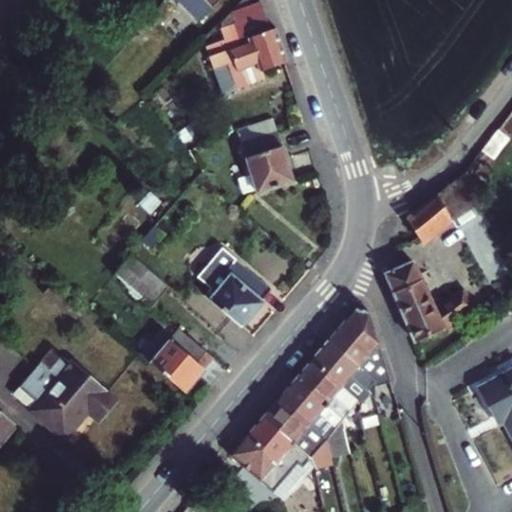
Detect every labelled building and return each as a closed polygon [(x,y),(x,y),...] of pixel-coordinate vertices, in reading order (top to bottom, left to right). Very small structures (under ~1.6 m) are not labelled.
[(189,25),(213,0),(195,0),(196,1),(181,17),(189,25)] [(258,28),(248,0),(242,0),(239,1),(224,18),(231,44),(202,55),(214,88),(252,76),(249,67),(276,59),(265,25),(258,28)] [(231,126),(250,187),(284,177),(265,115),(231,126)] [(509,269),(449,168),(406,213),(417,237),(447,211),(489,283),(509,269)] [(129,253),(112,273),(151,307),(168,287),(129,253)] [(381,276),(412,339),(477,292),(467,275),(438,294),(423,265),(413,270),(408,261),(381,276)] [(212,295),(205,303),(243,334),(273,296),(239,269),(226,286),(231,290),(221,302),(212,295)] [(382,391),(355,320),(343,320),(221,467),(263,504),(298,469),(304,481),(339,472),(329,437),(365,396),(382,391)] [(192,399),(221,364),(182,332),(163,355),(169,360),(159,372),(192,399)] [(60,360),(51,370),(39,361),(29,373),(42,382),(22,405),(55,432),(74,409),(85,417),(89,412),(102,396),(60,360)] [(511,360),(473,380),(486,407),(494,404),(511,441),(511,360)]
